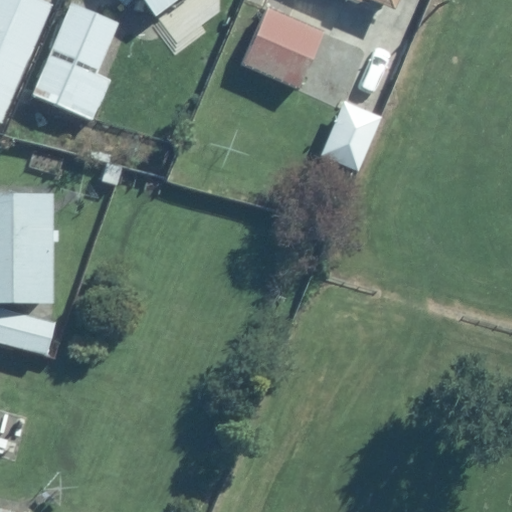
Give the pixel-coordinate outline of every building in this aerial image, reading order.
[(0,0),(0,119),(46,12),(16,0),(0,0)] [(133,0),(151,23),(182,0),(133,0)] [(346,0),(388,18),(396,0),(346,0)] [(91,129),(109,88),(94,81),(115,31),(64,9),(25,100),(91,129)] [(316,37),(264,16),(241,72),(293,94),(316,37)] [(378,124),(339,107),(314,166),(352,182),(378,124)] [(0,306),(44,306),(44,196),(0,196),(0,306)] [(46,324),(0,312),(0,344),(39,355),(46,324)] [(30,444),(0,432),(0,468),(18,475),(30,444)]
